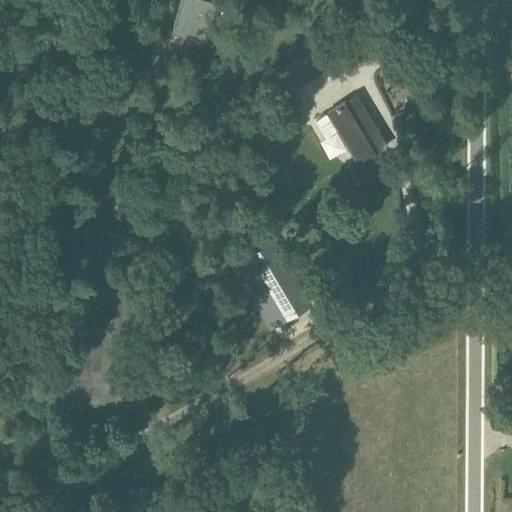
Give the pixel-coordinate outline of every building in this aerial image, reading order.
[(206,40),(215,4),(197,0),(179,0),(172,31),(206,40)] [(279,94),(322,69),(311,49),(270,75),(279,94)] [(387,165),(378,151),(387,146),(356,95),(327,113),(357,163),(353,166),(362,180),(387,165)] [(310,132),(319,152),(332,146),(323,127),(310,132)] [(281,323),(313,303),(275,240),(231,265),(257,310),(269,303),(281,323)] [(236,493),(262,480),(254,461),(228,474),(236,493)] [(134,510),(171,504),(168,484),(130,489),(134,510)]
